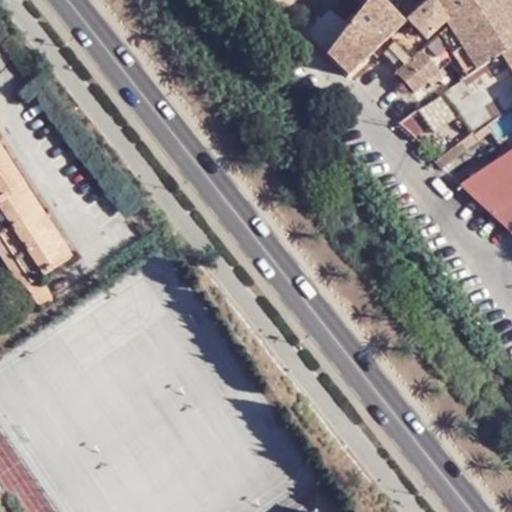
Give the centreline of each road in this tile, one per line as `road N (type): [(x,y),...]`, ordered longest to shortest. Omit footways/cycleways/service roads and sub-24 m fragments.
road 1 (primary): [(472,511),(69,0)]
road 2 (residential): [(246,0),(491,259)]
road 3 (unknown): [(0,86),(18,134),(83,233)]
